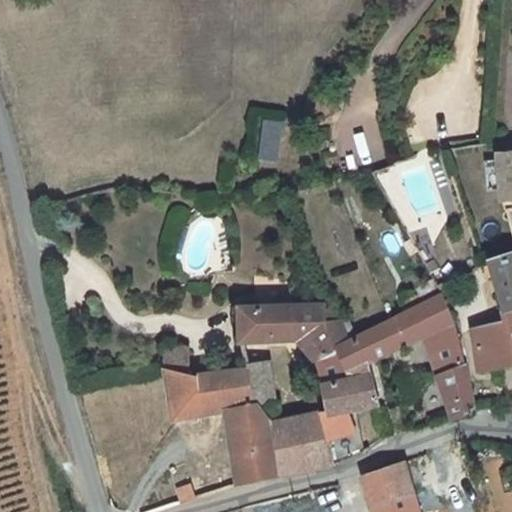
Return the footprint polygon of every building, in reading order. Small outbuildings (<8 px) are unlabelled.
[(377,110),(338,116),(346,167),(385,161),(377,110)] [(262,118),(260,159),(280,160),(281,118),(262,118)] [(481,365),(511,360),(511,260),(485,266),(486,275),(497,274),(506,318),(472,326),(481,365)] [(360,335),(370,359),(424,339),(456,328),(445,291),(401,315),(360,335)] [(339,347),(357,336),(350,312),(337,316),(333,300),(246,304),(249,338),(301,335),(311,362),(339,347)] [(424,339),(440,379),(466,368),(456,328),(424,339)] [(357,336),(339,347),(351,375),(361,372),(354,366),(370,359),(360,335),(357,336)] [(351,375),(339,347),(311,362),(321,403),(315,406),(335,457),(364,446),(342,413),(374,398),(361,372),(351,375)] [(161,356),(163,375),(173,374),(188,377),(185,353),(161,356)] [(250,359),(251,368),(259,412),(274,405),(269,357),(250,359)] [(173,374),(163,375),(170,427),(219,414),(240,483),(284,471),(263,422),(259,412),(251,368),(188,377),(173,374)] [(466,368),(440,379),(454,415),(478,414),(466,368)] [(315,406),(263,422),(284,471),(335,457),(315,406)] [(363,474),(375,511),(420,511),(403,460),(363,474)]
